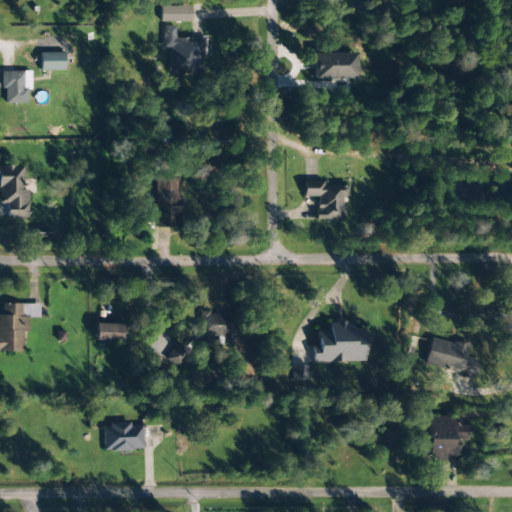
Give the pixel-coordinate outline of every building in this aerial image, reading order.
[(190,6),(159,6),(159,22),(190,22),(190,6)] [(170,48),(170,73),(202,73),(202,38),(174,38),(174,26),(162,26),(162,48),(170,48)] [(39,53),(39,71),(64,70),(63,62),(64,62),(64,52),(39,53)] [(355,78),(354,52),(313,53),(313,79),(355,78)] [(30,72),(1,71),(0,89),(4,90),(4,103),(26,104),(27,88),(29,88),(30,72)] [(25,219),(25,166),(0,165),(0,204),(6,204),(5,218),(25,219)] [(179,227),(177,178),(154,179),(155,228),(179,227)] [(346,183),(303,182),(302,197),(315,197),(315,219),(341,220),(341,196),(346,197),(346,183)] [(0,351),(22,352),(22,332),(28,332),(28,317),(38,318),(38,304),(1,303),(1,315),(0,314),(0,351)] [(198,312),(198,336),(232,336),(233,313),(198,312)] [(363,361),(363,329),(352,329),(352,322),(327,322),(328,329),(316,330),(317,345),(311,345),(312,362),(363,361)] [(94,341),(121,342),(122,324),(94,323),(94,341)] [(457,372),(456,376),(473,380),(477,360),(464,357),(467,345),(429,338),(424,365),(457,372)] [(178,368),(188,350),(174,342),(164,360),(178,368)] [(159,380),(159,362),(148,362),(147,380),(159,380)] [(292,378),(306,379),(306,366),(293,365),(292,378)] [(467,426),(452,426),(452,417),(429,416),(428,459),(457,460),(457,440),(466,440),(467,426)] [(130,423),(102,424),(102,451),(142,450),(141,426),(130,426),(130,423)]
